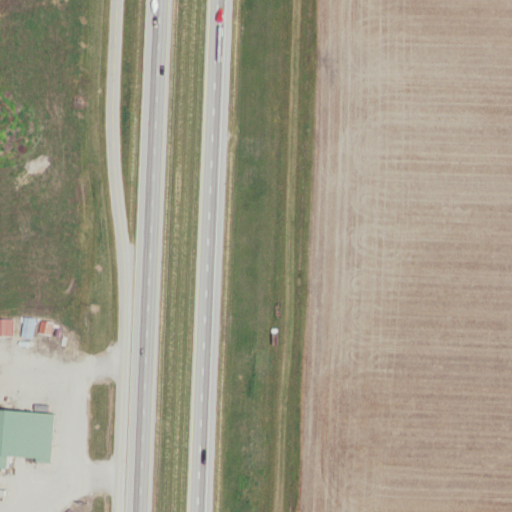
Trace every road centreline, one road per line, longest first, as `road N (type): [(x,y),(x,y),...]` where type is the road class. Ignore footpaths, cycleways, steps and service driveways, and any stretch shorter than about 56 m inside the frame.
road 1 (residential): [(64,511),(86,0)]
road 2 (motorway): [(200,511),(220,0)]
road 3 (motorway): [(161,0),(142,511)]
